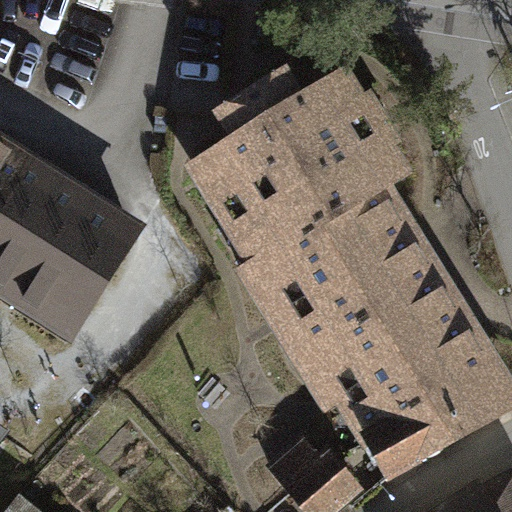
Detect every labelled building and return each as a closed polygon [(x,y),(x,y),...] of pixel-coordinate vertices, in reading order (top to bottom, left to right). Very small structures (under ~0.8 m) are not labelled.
[(378,193),(404,177),(341,75),(301,100),(286,76),(222,116),(237,140),(210,158),(223,179),(210,187),(258,264),(259,265),(378,193)] [(0,129),(0,294),(67,337),(142,220),(0,129)] [(258,264),(254,266),(310,357),(432,281),(378,193),(259,265),(258,264)] [(432,281),(310,357),(369,445),(371,443),(489,373),(432,281)] [(371,443),(391,478),(511,409),(489,373),(371,443)] [(273,470),(307,511),(330,511),(359,488),(331,455),(323,462),(306,442),(273,470)] [(480,490),(445,511),(511,511),(511,476),(482,493),(480,490)]
